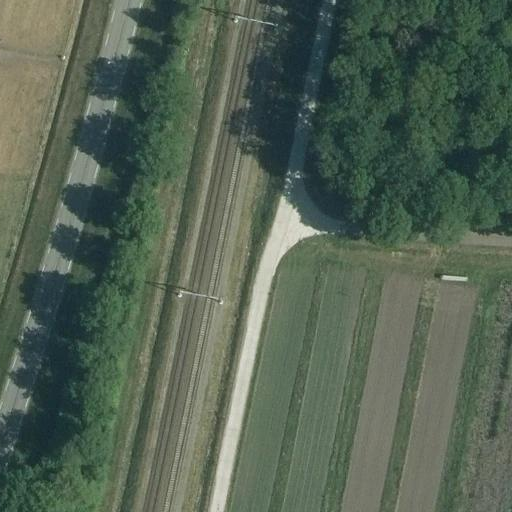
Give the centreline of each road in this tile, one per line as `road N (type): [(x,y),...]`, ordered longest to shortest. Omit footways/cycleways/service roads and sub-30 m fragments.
road 1 (track): [(216,511),(259,287),(283,225),(330,0)]
road 2 (secondary): [(0,447),(131,0)]
road 3 (track): [(283,225),(511,240)]
